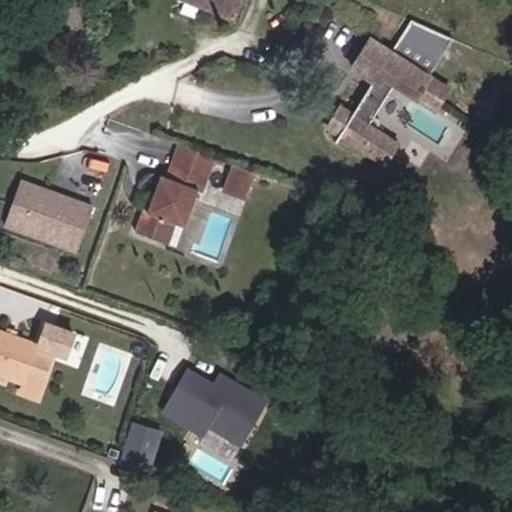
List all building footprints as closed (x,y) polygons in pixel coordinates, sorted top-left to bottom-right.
[(242,22),(251,0),(186,0),(187,0),(242,22)] [(457,89),(382,37),(363,65),(383,79),(360,112),(349,104),(335,124),(389,160),(402,141),(376,123),(404,82),(444,109),(457,89)] [(474,116),(438,179),(460,192),(497,129),(474,116)] [(147,216),(140,234),(176,248),(183,229),(191,232),(206,194),(211,195),(225,160),(186,143),(171,181),(168,180),(153,218),(147,216)] [(233,186),(256,195),(265,172),(241,163),(233,186)] [(84,208),(12,183),(0,215),(0,228),(68,253),(84,208)] [(0,366),(48,387),(62,353),(78,359),(89,333),(58,321),(48,346),(0,325),(0,366)] [(190,363),(164,411),(209,434),(213,428),(247,446),(272,399),(221,371),(218,377),(190,363)] [(123,454),(154,463),(165,426),(135,417),(123,454)]
